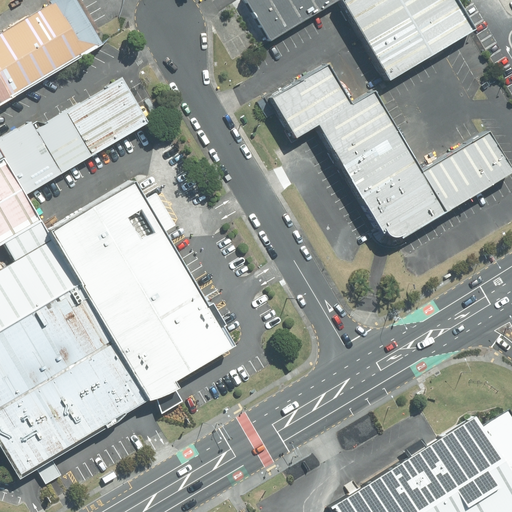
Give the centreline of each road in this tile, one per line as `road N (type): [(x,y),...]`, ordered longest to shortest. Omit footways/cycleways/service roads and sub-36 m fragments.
road 1 (residential): [(171,23),(188,78),(361,377)]
road 2 (primary): [(361,377),(134,511)]
